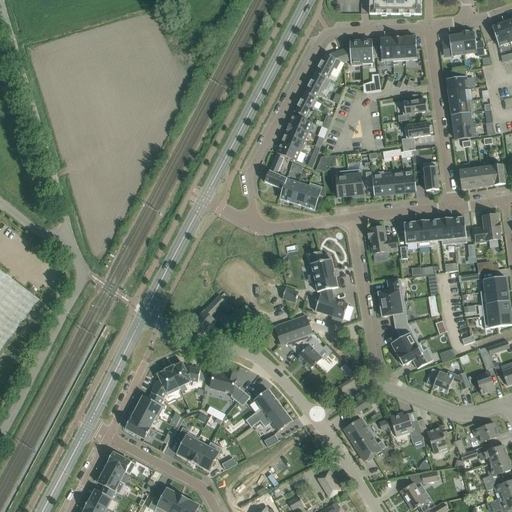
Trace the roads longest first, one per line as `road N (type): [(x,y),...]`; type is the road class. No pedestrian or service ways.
road 1 (residential): [(428,25),(331,31),(320,39),(250,171),(248,221)]
road 2 (unclassified): [(69,238),(0,2)]
road 3 (tertiary): [(202,199),(306,0)]
road 4 (tertiary): [(314,415),(255,356),(189,342),(144,312)]
road 5 (residential): [(428,25),(453,207)]
road 6 (residential): [(0,434),(82,272)]
road 7 (residential): [(371,380),(350,218)]
road 8 (residential): [(371,380),(456,416),(508,403)]
road 9 (residential): [(217,511),(198,484),(108,437)]
road 10 (tertiary): [(87,426),(144,312)]
road 11 (tertiary): [(144,312),(202,199)]
